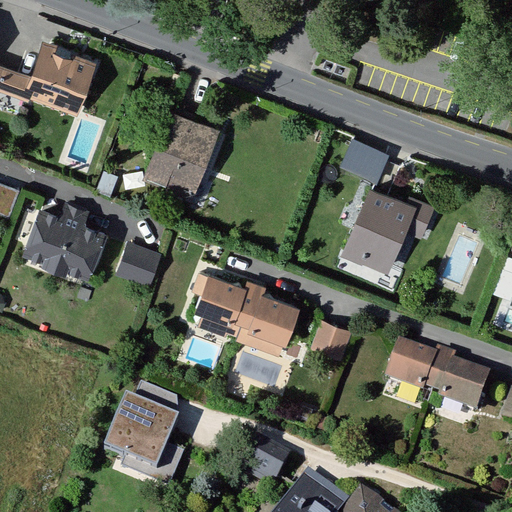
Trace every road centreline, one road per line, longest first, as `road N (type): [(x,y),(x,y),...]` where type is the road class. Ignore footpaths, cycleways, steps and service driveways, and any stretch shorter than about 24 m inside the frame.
road 1 (tertiary): [(511,165),(68,0)]
road 2 (residential): [(0,163),(155,226)]
